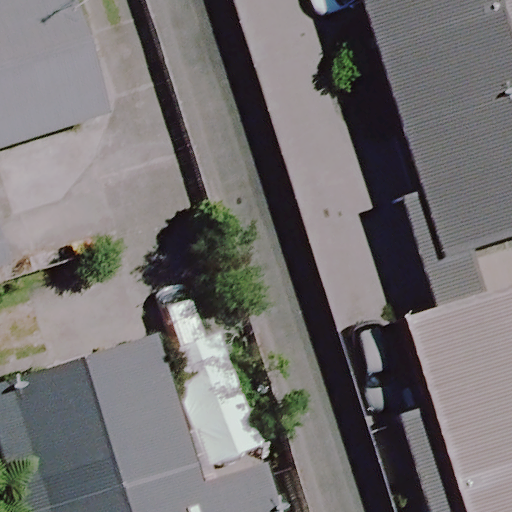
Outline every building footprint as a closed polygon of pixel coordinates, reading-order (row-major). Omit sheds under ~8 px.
[(0,0),(0,155),(92,126),(52,0),(0,0)] [(511,0),(332,0),(390,183),(511,148),(511,0)] [(511,511),(511,216),(392,243),(445,511),(511,511)] [(0,295),(16,290),(10,271),(0,235),(0,295)] [(190,497),(150,363),(0,408),(0,498),(4,511),(266,511),(256,477),(190,497)]
